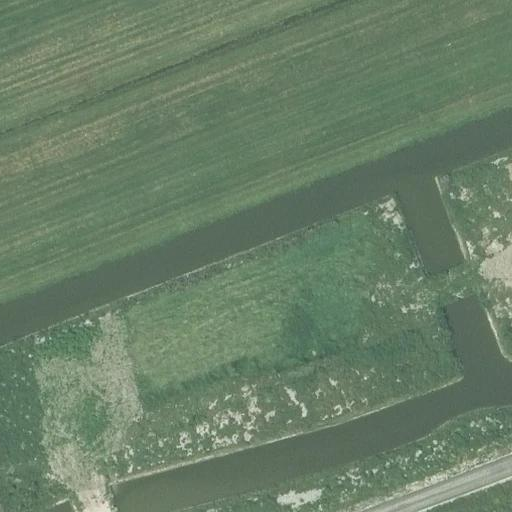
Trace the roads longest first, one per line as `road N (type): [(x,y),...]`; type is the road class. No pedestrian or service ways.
road 1 (residential): [(94,511),(81,477),(355,350),(415,308),(511,270)]
road 2 (unclassified): [(511,466),(393,511)]
